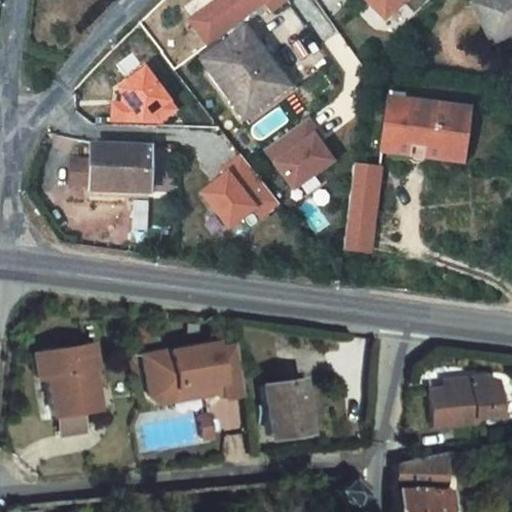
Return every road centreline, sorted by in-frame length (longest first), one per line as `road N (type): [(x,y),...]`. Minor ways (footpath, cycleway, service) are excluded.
road 1 (tertiary): [(389,319),(6,264)]
road 2 (residential): [(0,508),(373,460)]
road 3 (residential): [(8,140),(144,0)]
road 4 (residential): [(389,319),(373,460)]
road 5 (residential): [(18,0),(8,140)]
road 6 (residential): [(8,140),(6,264)]
road 7 (tertiary): [(511,335),(389,319)]
